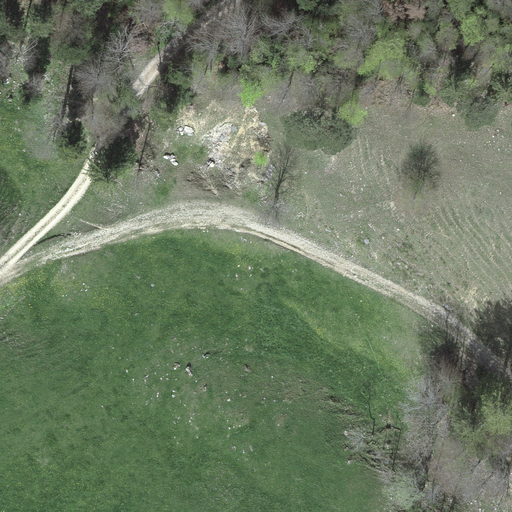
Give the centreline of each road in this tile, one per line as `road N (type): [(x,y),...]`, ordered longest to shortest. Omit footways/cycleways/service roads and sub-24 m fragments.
road 1 (track): [(511,389),(479,355),(342,259),(221,209),(165,211),(1,273)]
road 2 (track): [(228,0),(133,94),(76,190),(0,274)]
